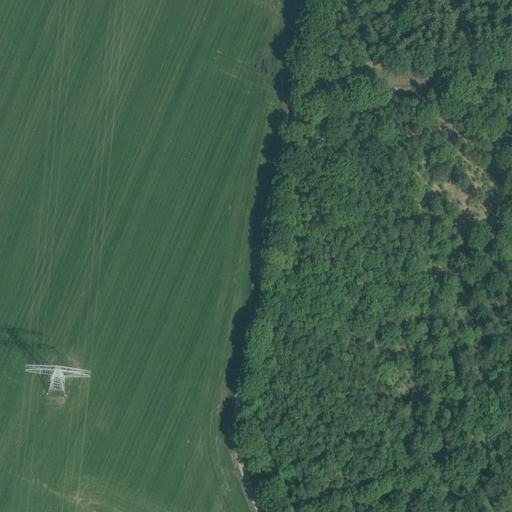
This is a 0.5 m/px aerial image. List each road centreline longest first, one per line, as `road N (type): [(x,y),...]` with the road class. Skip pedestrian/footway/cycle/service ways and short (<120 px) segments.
road 1 (track): [(312,0),(239,422),(267,511)]
road 2 (track): [(511,57),(299,74)]
